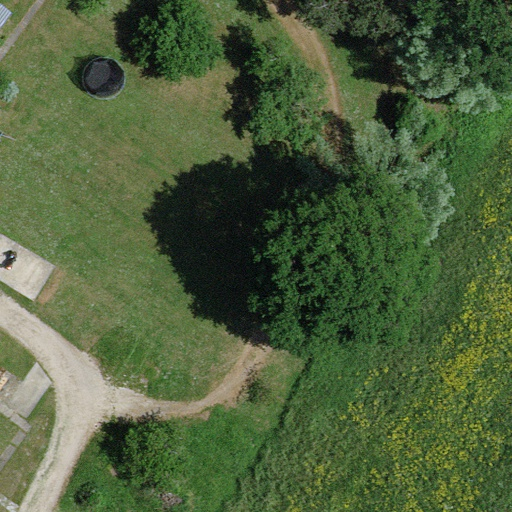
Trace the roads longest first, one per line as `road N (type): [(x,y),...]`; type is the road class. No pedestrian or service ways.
road 1 (track): [(94,396),(128,407),(210,401),(244,372),(265,337),(316,203),(330,120),(327,88),(282,0)]
road 2 (track): [(40,511),(94,396),(66,353),(0,303)]
